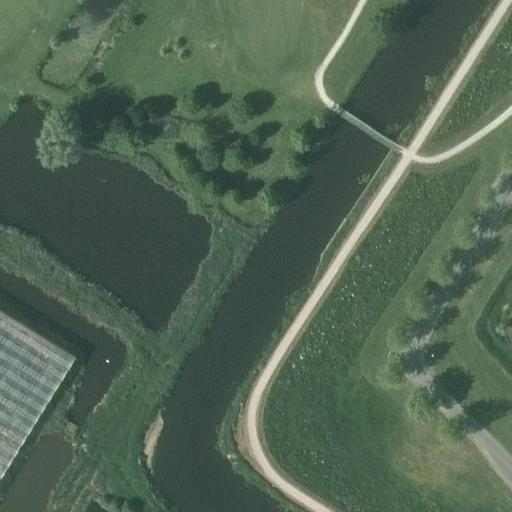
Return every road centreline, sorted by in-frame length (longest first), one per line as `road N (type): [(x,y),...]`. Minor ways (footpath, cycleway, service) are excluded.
road 1 (track): [(323,511),(264,464),(251,432),(255,402),(505,0)]
road 2 (unclassified): [(511,191),(417,340),(426,379),(511,465)]
